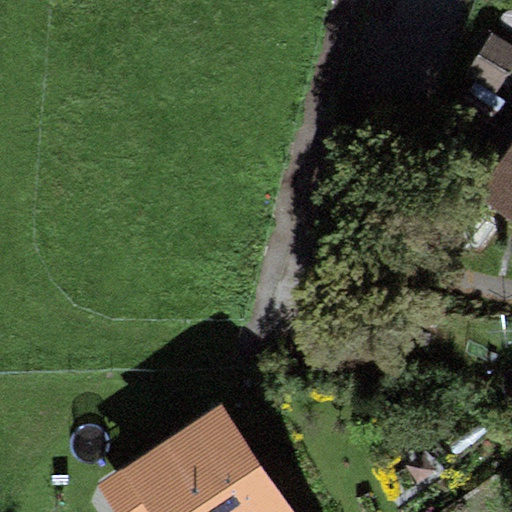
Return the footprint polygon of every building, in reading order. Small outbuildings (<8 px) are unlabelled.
[(511,53),(491,40),(473,69),(494,83),(511,55),(511,53)] [(474,94),(437,146),(465,166),(502,115),(474,94)] [(333,125),(305,212),(359,229),(368,200),(349,194),(368,135),(333,125)] [(511,199),(511,151),(489,184),(511,199)] [(278,511),(216,416),(118,481),(139,511),(161,511),(171,506),(175,511),(278,511)]
